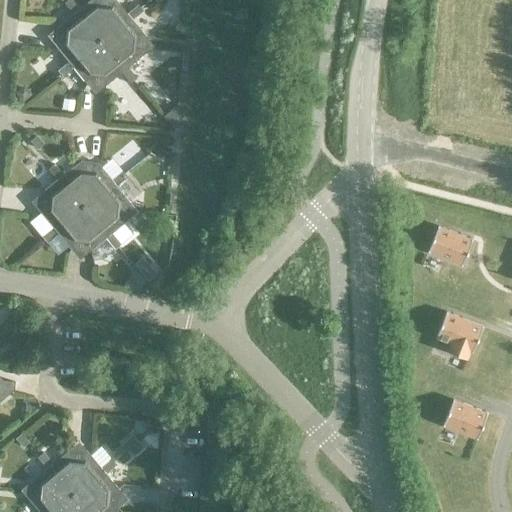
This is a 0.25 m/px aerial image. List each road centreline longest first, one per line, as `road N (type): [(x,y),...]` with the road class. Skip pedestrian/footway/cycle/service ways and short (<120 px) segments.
road 1 (tertiary): [(377,471),(360,171)]
road 2 (unclassified): [(215,324),(349,465),(377,471)]
road 3 (residential): [(215,324),(0,290)]
road 4 (unclassified): [(360,171),(215,324)]
road 5 (tertiary): [(360,171),(375,0)]
